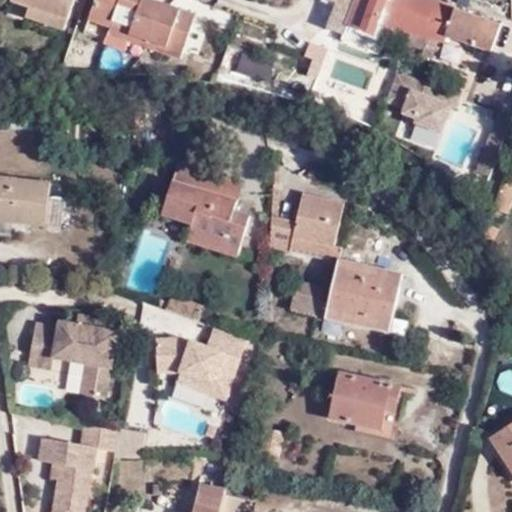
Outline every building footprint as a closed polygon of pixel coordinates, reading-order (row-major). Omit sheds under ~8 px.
[(22,0),(34,4),(71,18),(77,0),(22,0)] [(199,10),(168,0),(97,0),(92,15),(116,23),(118,17),(136,23),(134,31),(152,36),(150,42),(185,54),(199,10)] [(384,14),(412,25),(420,0),(340,0),(332,24),(351,31),(354,21),(378,30),(384,14)] [(448,0),(420,0),(412,25),(447,38),(450,30),(497,47),(505,21),(448,0)] [(71,18),(34,4),(30,13),(68,28),(71,18)] [(114,30),(150,42),(152,36),(134,31),(136,23),(118,17),(116,23),(114,30)] [(268,83),(273,60),(241,52),(235,75),(268,83)] [(405,105),(389,100),(382,119),(398,125),(405,105)] [(456,100),(440,154),(480,166),(496,112),(456,100)] [(478,173),(491,177),(511,119),(498,114),(478,173)] [(239,205),(240,196),(222,190),(227,171),(180,157),(167,197),(197,206),(193,218),(189,235),(242,251),(253,209),(239,205)] [(222,190),(240,196),(246,175),(227,171),(222,190)] [(0,178),(0,221),(59,228),(61,199),(47,197),(48,183),(0,178)] [(500,193),(511,197),(511,180),(506,179),(500,193)] [(295,221),(271,216),(268,246),(291,252),(291,248),(294,238),(334,248),(343,203),(302,193),(295,221)] [(511,197),(500,193),(495,208),(507,213),(511,200),(511,197)] [(165,209),(193,218),(197,206),(167,197),(165,209)] [(484,236),(488,238),(496,240),(500,228),(489,225),(484,236)] [(342,249),(334,248),(294,238),(291,248),(339,258),(342,249)] [(404,272),(339,258),(329,300),(325,317),(389,331),(404,272)] [(291,309),(316,315),(321,297),(295,292),(291,309)] [(170,297),(165,311),(198,321),(203,307),(170,297)] [(30,355),(54,360),(87,365),(81,395),(105,400),(118,323),(77,315),(76,325),(58,323),(57,329),(35,324),(30,355)] [(511,324),(506,328),(499,357),(511,354),(511,324)] [(227,398),(246,337),(213,326),(208,345),(182,337),(156,339),(159,373),(180,372),(211,381),(209,392),(227,398)] [(52,371),(54,360),(30,355),(28,367),(52,371)] [(331,418),(379,429),(384,408),(399,412),(405,385),(341,370),(331,418)] [(211,381),(180,372),(176,382),(209,392),(211,381)] [(384,408),(379,429),(379,434),(397,438),(403,413),(399,412),(384,408)] [(287,433),(266,427),(259,455),(281,461),(287,433)] [(511,427),(495,439),(511,464),(511,427)] [(85,511),(96,450),(116,453),(120,433),(86,428),(82,446),(43,439),(40,462),(54,465),(62,466),(60,481),(54,511),(85,511)] [(120,433),(116,453),(141,456),(145,438),(120,433)] [(62,466),(54,465),(52,480),(60,481),(62,466)] [(221,511),(226,495),(229,483),(200,475),(193,511),(221,511)] [(221,511),(252,511),(255,501),(226,495),(221,511)]
